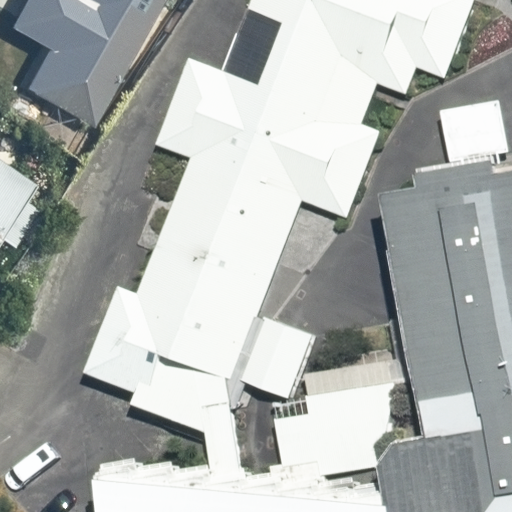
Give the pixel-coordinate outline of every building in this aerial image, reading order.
[(164,0),(52,0),(66,6),(23,91),(99,130),(164,0)] [(146,156),(56,373),(185,427),(277,207),(307,220),(355,104),(387,117),(435,0),(220,0),(219,4),(259,21),(236,76),(157,44),(116,144),(146,156)] [(0,240),(13,249),(50,193),(0,160),(0,240)] [(511,511),(511,202),(505,162),(361,188),(411,426),(359,477),(91,459),(86,511),(511,511)] [(272,312),(246,381),(293,398),(318,329),(272,312)]
